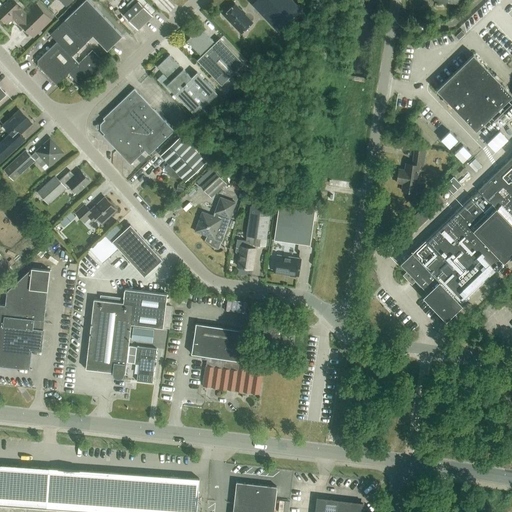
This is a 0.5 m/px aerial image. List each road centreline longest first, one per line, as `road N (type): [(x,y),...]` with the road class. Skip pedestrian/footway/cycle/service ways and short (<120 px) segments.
road 1 (tertiary): [(404,463),(0,414)]
road 2 (unclassified): [(335,319),(308,298),(204,276),(67,123)]
road 3 (unclassified): [(335,319),(351,288),(394,0)]
road 4 (unclassified): [(511,362),(358,338),(335,319)]
road 5 (residential): [(196,0),(67,123)]
